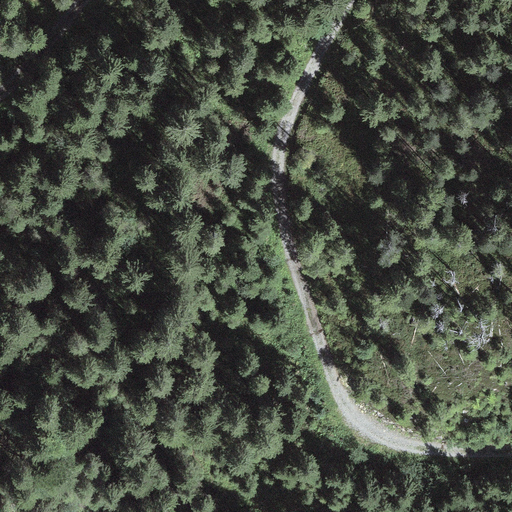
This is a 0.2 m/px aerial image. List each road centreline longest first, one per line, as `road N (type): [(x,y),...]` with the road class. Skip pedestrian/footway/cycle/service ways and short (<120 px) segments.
road 1 (track): [(351,0),(294,104),(279,173),(334,390),(364,429),(388,440),(511,449)]
road 2 (track): [(82,0),(0,96)]
